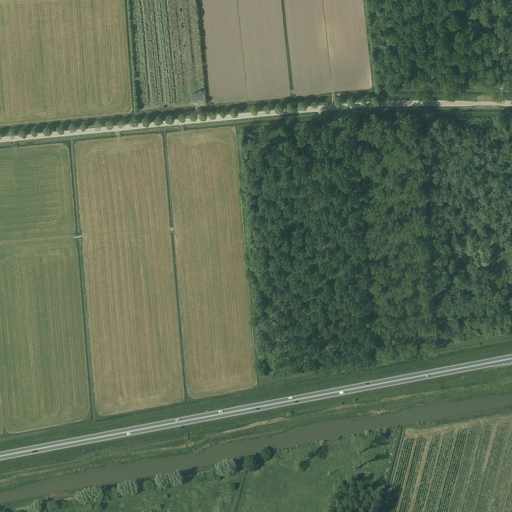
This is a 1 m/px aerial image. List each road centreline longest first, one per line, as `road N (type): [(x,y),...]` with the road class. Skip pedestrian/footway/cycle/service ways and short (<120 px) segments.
road 1 (trunk): [(0,457),(511,358)]
road 2 (unclassified): [(511,103),(375,104),(0,140)]
road 3 (track): [(511,114),(424,119),(443,348)]
road 4 (track): [(398,116),(362,119),(381,359)]
road 5 (track): [(318,109),(341,367)]
road 6 (track): [(259,382),(511,335)]
road 7 (track): [(397,103),(403,180),(391,198),(404,337)]
